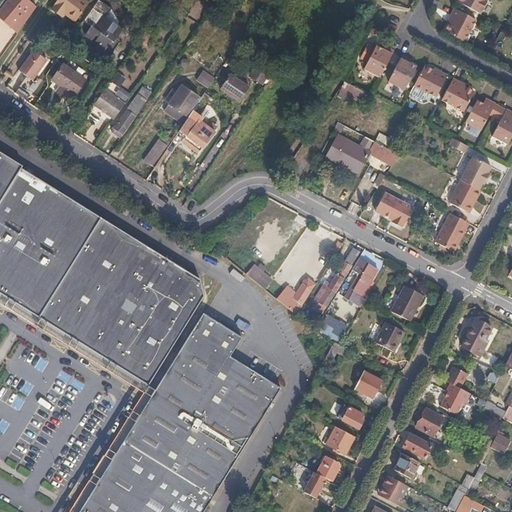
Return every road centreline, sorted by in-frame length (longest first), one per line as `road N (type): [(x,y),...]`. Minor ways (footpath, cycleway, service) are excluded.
road 1 (residential): [(0,97),(176,217),(204,218),(252,184),(276,187),(461,284)]
road 2 (residential): [(461,284),(344,511)]
road 3 (residential): [(511,81),(418,34),(427,0)]
